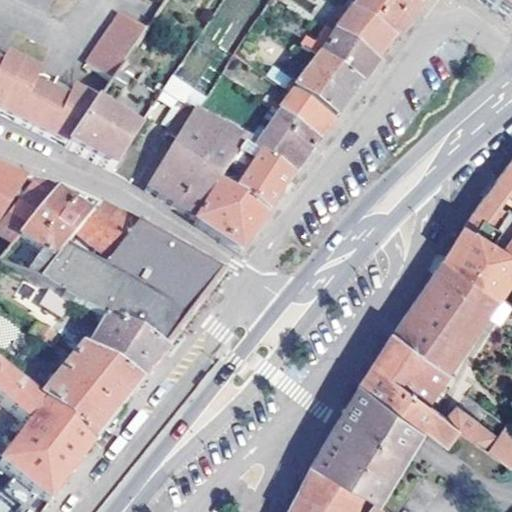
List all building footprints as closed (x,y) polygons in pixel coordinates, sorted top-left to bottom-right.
[(350,0),(342,10),(350,16),(362,0),(350,0)] [(362,0),(350,16),(391,45),(411,19),(425,0),(362,0)] [(511,0),(481,0),(511,22),(511,21),(511,0)] [(384,54),(391,45),(350,16),(342,10),(333,20),(342,27),(338,33),(328,26),(324,32),(352,52),(355,47),(377,62),(384,54)] [(89,60),(114,77),(148,28),(123,11),(89,60)] [(368,75),(377,62),(355,47),(352,52),(324,32),(315,44),(309,39),(301,49),(318,61),(358,89),(368,75)] [(51,136),(69,144),(94,107),(97,104),(70,90),(66,101),(35,86),(40,76),(4,58),(0,67),(0,109),(16,118),(13,122),(49,140),(51,136)] [(345,106),(358,89),(318,61),(300,86),(273,67),(266,77),(291,94),(332,122),(345,106)] [(277,114),(281,108),(227,69),(223,76),(271,110),(277,114)] [(66,101),(70,90),(69,84),(48,74),(40,76),(35,86),(66,101)] [(172,75),(157,99),(173,109),(180,98),(197,108),(205,95),(172,75)] [(325,132),(332,122),(291,94),(281,108),(277,114),(279,116),(317,143),(325,132)] [(196,221),(220,186),(234,166),(245,150),(250,142),(198,116),(182,106),(165,134),(178,143),(147,191),(178,210),(196,221)] [(136,134),(94,107),(69,144),(66,148),(87,159),(112,173),(136,134)] [(0,115),(13,122),(16,118),(0,109),(0,115)] [(252,155),(288,181),(304,161),(317,143),(279,116),(252,155)] [(66,148),(69,144),(51,136),(49,140),(66,148)] [(226,209),(256,229),(277,198),(288,181),(252,155),(245,150),(234,166),(249,177),(235,198),(226,209)] [(445,257),(501,294),(511,279),(511,241),(509,246),(495,236),(511,213),(511,160),(496,183),(482,201),(445,257)] [(12,172),(6,169),(3,176),(0,174),(0,215),(25,177),(12,172)] [(0,238),(9,247),(17,238),(58,189),(37,181),(0,224),(0,238)] [(252,235),(256,229),(226,209),(235,198),(220,186),(196,221),(194,225),(238,254),(252,235)] [(52,262),(62,250),(95,207),(75,197),(58,189),(17,238),(42,256),(52,262)] [(95,207),(62,250),(101,273),(137,226),(111,214),(95,207)] [(105,324),(163,357),(196,314),(221,280),(137,226),(101,273),(62,250),(52,262),(35,285),(47,291),(69,304),(105,324)] [(25,279),(35,285),(52,262),(42,256),(25,279)] [(0,265),(4,267),(9,261),(2,257),(0,259),(0,265)] [(395,329),(449,371),(501,294),(445,257),(412,305),(395,329)] [(69,304),(47,291),(38,306),(59,319),(69,304)] [(153,370),(163,357),(105,324),(85,356),(138,390),(153,370)] [(55,337),(36,325),(28,336),(48,349),(55,337)] [(429,401),(449,371),(395,329),(380,353),(365,378),(422,423),(427,427),(445,441),(458,424),(448,416),(429,401)] [(112,421),(138,390),(85,356),(78,352),(50,387),(44,382),(39,389),(45,394),(35,405),(89,449),(112,421)] [(0,495),(19,511),(41,511),(89,449),(35,405),(0,376),(0,403),(28,426),(0,461),(0,468),(12,479),(0,493),(0,495)] [(408,445),(422,423),(365,378),(348,405),(408,445)] [(458,424),(488,448),(499,435),(457,404),(448,416),(458,424)] [(361,494),(370,499),(373,501),(383,485),(408,445),(348,405),(340,418),(310,465),(361,494)] [(408,445),(383,485),(389,488),(427,427),(422,423),(408,445)] [(350,511),(354,500),(358,502),(361,494),(310,465),(297,491),(286,511),(350,511)] [(365,511),(388,511),(373,501),(370,499),(365,511)]
